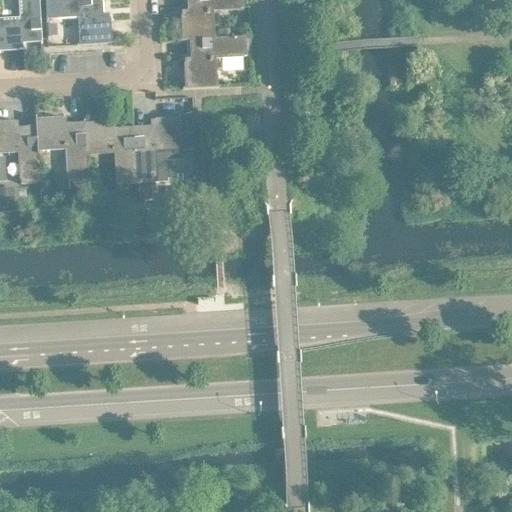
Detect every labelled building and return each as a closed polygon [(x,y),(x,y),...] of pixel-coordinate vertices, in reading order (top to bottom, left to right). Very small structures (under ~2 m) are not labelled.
[(21,0),(23,17),(0,18),(0,49),(26,48),(26,41),(44,40),(41,0),(21,0)] [(47,0),(48,18),(80,16),(82,45),(113,43),(111,13),(104,13),(103,0),(47,0)] [(185,41),(192,41),(192,40),(215,39),(215,38),(214,10),(245,8),(244,0),(189,0),(190,11),(183,11),(185,40),(185,41)] [(58,23),(50,24),(51,35),(59,34),(58,23)] [(232,28),(221,29),(222,38),(233,37),(232,28)] [(192,40),(192,41),(193,58),(186,59),(188,89),(219,87),(217,58),(249,56),(247,36),(233,37),(222,38),(215,38),(215,39),(192,40)] [(154,126),(135,127),(138,183),(140,183),(158,182),(156,150),(183,148),(184,152),(185,151),(185,149),(197,149),(195,113),(181,114),(182,117),(154,119),(154,126)] [(38,119),(38,126),(39,126),(40,150),(41,150),(69,148),(71,180),(86,179),(91,179),(89,154),(88,154),(87,123),(68,124),(68,117),(38,119)] [(0,121),(0,152),(21,151),(23,183),(43,182),(41,150),(40,150),(39,126),(38,126),(21,127),(20,120),(0,121)] [(115,121),(87,123),(88,154),(89,154),(117,152),(119,184),(138,183),(135,127),(115,128),(115,121)] [(86,179),(71,180),(71,191),(87,190),(86,179)] [(158,182),(140,183),(141,201),(159,200),(158,182)] [(16,186),(0,187),(0,196),(1,205),(17,204),(16,186)]
